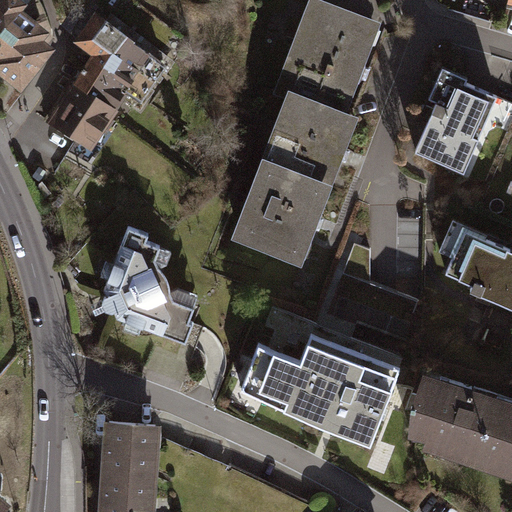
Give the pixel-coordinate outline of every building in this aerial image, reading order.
[(0,0),(0,73),(19,88),(54,44),(43,35),(50,27),(21,5),(25,0),(0,0)] [(382,15),(341,0),(306,0),(273,90),(285,94),(230,237),(301,264),(359,112),(347,107),(382,15)] [(96,51),(50,120),(92,148),(128,93),(141,102),(168,62),(134,39),(135,37),(95,10),(76,38),(96,51)] [(469,75),(443,63),(429,96),(438,100),(416,148),(466,169),(499,93),(467,79),(469,75)] [(489,233),(453,217),(439,250),(453,256),(446,272),(473,284),(471,289),(511,307),(511,247),(487,237),(489,233)] [(149,232),(127,224),(103,286),(106,293),(104,294),(101,300),(105,308),(111,310),(113,310),(116,316),(185,343),(193,322),(189,321),(195,304),(173,297),(170,288),(169,282),(167,276),(164,270),(159,265),(155,256),(160,244),(147,239),(149,232)] [(311,329),(300,358),(273,348),(259,388),(287,398),(283,408),(368,439),(419,299),(344,272),(322,333),(311,329)] [(412,405),(410,434),(427,439),(423,448),(511,478),(511,398),(426,369),(412,405)] [(155,511),(161,422),(103,418),(96,511),(155,511)] [(0,489),(0,511),(6,511),(15,502),(0,489)]
